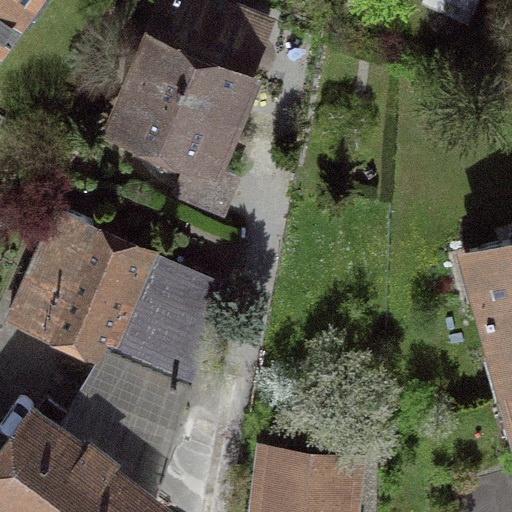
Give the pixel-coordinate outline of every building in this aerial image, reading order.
[(0,0),(0,29),(21,0),(0,0)] [(200,155),(223,100),(240,107),(253,76),(236,69),(256,23),(202,0),(168,0),(117,121),(191,153),(175,189),(224,209),(240,172),(200,155)] [(93,219),(55,203),(9,309),(48,324),(48,323),(130,359),(170,266),(142,254),(145,245),(133,240),(129,248),(89,230),(93,219)] [(504,348),(511,375),(511,234),(471,246),(483,288),(480,289),(497,350),(504,348)] [(229,291),(170,266),(130,359),(189,384),(229,291)] [(144,511),(155,498),(108,461),(113,455),(88,436),(83,442),(35,406),(0,452),(0,506),(7,511),(144,511)] [(345,460),(272,452),(265,511),(339,511),(340,509),(345,460)] [(511,511),(511,467),(447,486),(454,511),(511,511)]
